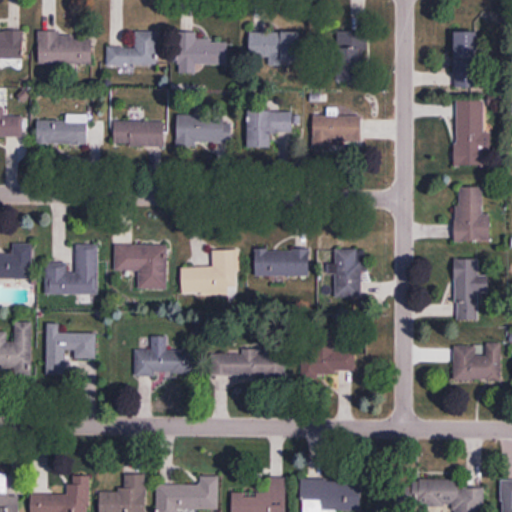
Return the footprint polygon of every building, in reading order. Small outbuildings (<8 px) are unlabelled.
[(364,0),(351,0),(352,13),(364,13),(364,0)] [(366,27),(338,27),(338,81),(366,80),(366,27)] [(456,61),(480,61),(480,30),(456,30),(456,61)] [(0,60),(24,61),(24,33),(0,32),(0,60)] [(254,32),(254,61),(301,61),(300,32),(254,32)] [(158,34),(138,34),(138,49),(108,49),(108,66),(158,66),(158,34)] [(181,75),(198,75),(198,67),(230,67),(230,43),(198,43),(198,34),(181,34),(181,75)] [(40,65),(93,65),(93,36),(40,36),(40,65)] [(456,101),(456,167),(485,167),(486,101),(456,101)] [(5,118),(5,110),(0,109),(0,138),(24,139),(24,118),(5,118)] [(198,144),(234,145),(234,125),(224,125),(224,111),(197,110),(197,117),(179,116),(178,148),(198,149),(198,144)] [(250,150),(273,150),(273,133),(293,133),(293,112),(250,112),(250,150)] [(362,140),(362,116),(314,116),(313,149),(331,150),(331,140),(362,140)] [(68,122),(39,122),(38,146),(88,146),(88,119),(68,119),(68,122)] [(166,123),(116,123),(116,148),(166,148),(166,123)] [(491,213),(484,213),(484,187),(456,187),(456,242),(491,242),(491,213)] [(33,245),(14,245),(14,256),(0,255),(0,279),(33,280),(33,245)] [(99,246),(78,246),(78,274),(69,274),(69,264),(47,265),(47,296),(100,296),(99,246)] [(168,246),(116,246),(116,272),(141,272),(140,290),(168,290),(168,246)] [(336,298),(363,298),(363,249),(334,249),(334,274),(336,274),(336,298)] [(257,250),(257,277),(310,277),(310,250),(257,250)] [(231,297),(231,289),(241,289),(241,252),(214,252),(214,269),(183,269),(183,297),(231,297)] [(480,259),(456,259),(456,321),(480,321),(480,259)] [(0,375),(33,375),(33,324),(16,324),(16,344),(0,344),(0,342),(0,375)] [(61,334),(61,325),(49,325),(48,376),(67,376),(67,353),(76,354),(75,360),(97,361),(97,335),(61,334)] [(168,338),(153,338),(153,352),(137,352),(137,376),(197,377),(197,352),(168,352),(168,338)] [(502,344),(485,344),(485,355),(479,355),(479,346),(454,346),(454,382),(502,382),(502,344)] [(244,355),(213,355),(212,377),(284,378),(285,350),(244,350),(244,355)] [(302,376),(356,376),(355,351),(302,352),(302,376)] [(144,511),(144,473),(124,473),(124,489),(99,490),(98,511),(144,511)] [(86,511),(88,474),(70,475),(71,492),(29,492),(29,511),(86,511)] [(217,474),(199,474),(199,482),(156,483),(155,511),(177,511),(177,506),(216,507),(217,474)] [(284,511),(284,476),(265,476),(265,491),(231,491),(231,511),(284,511)] [(300,479),(301,511),(326,511),(326,508),(358,509),(358,480),(300,479)] [(511,511),(511,479),(501,480),(501,511),(511,511)] [(394,485),(394,503),(448,504),(448,511),(478,511),(480,487),(454,487),(454,480),(413,480),(394,485)] [(16,511),(16,495),(0,495),(0,511),(16,511)]
